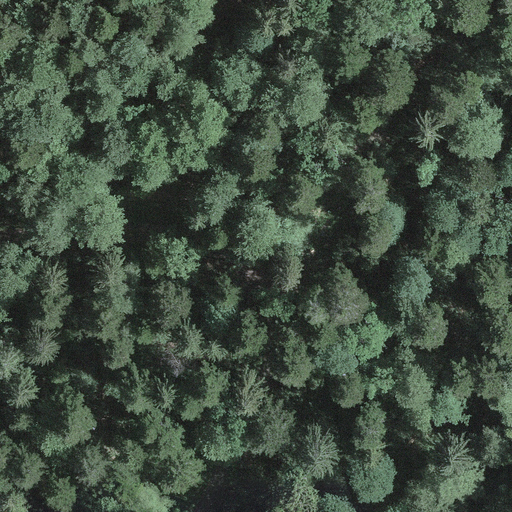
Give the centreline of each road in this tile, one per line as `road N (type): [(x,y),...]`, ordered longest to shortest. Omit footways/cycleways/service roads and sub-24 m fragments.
road 1 (track): [(0,237),(183,235),(238,258),(257,276),(277,317),(274,364),(205,511)]
road 2 (track): [(372,511),(350,474),(312,303),(291,289),(267,292)]
road 3 (track): [(511,414),(434,511)]
